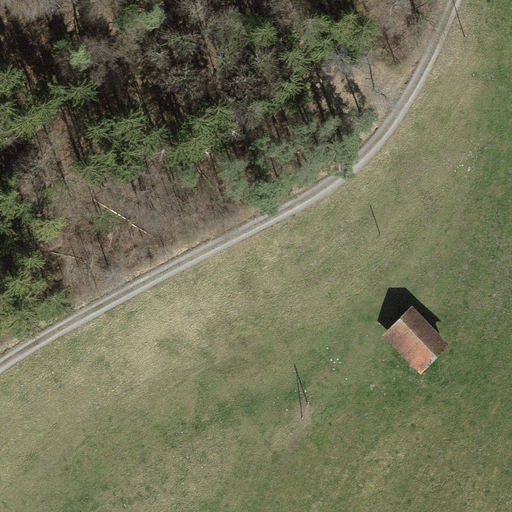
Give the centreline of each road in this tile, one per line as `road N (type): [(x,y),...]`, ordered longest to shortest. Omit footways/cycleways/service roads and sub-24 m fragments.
road 1 (track): [(451,0),(409,98),(358,164),(303,202),(59,330),(0,373)]
road 2 (track): [(175,0),(0,163)]
